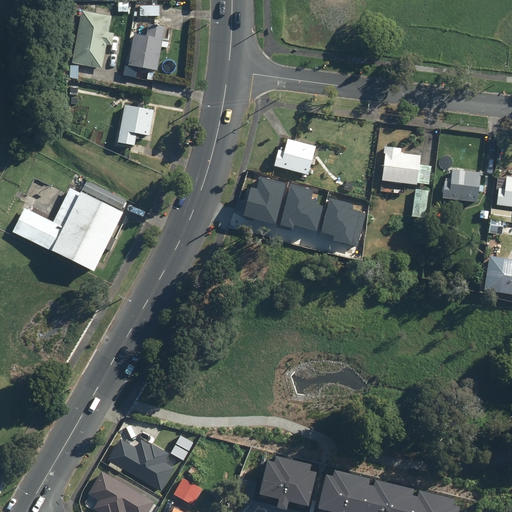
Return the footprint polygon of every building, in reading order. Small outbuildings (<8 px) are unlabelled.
[(285,0),(286,41),(322,40),(321,0),(285,0)] [(163,6),(142,5),(142,15),(162,17),(163,6)] [(395,14),(390,50),(511,65),(511,34),(451,27),(452,21),(395,14)] [(104,69),(113,21),(82,16),(73,63),(104,69)] [(168,26),(150,23),(148,36),(137,34),(132,65),(161,70),(165,46),(170,47),(172,39),(166,38),(168,26)] [(81,97),(82,84),(70,83),(69,96),(81,97)] [(154,136),(157,104),(126,102),(122,143),(138,144),(139,134),(154,136)] [(281,144),(275,164),(310,174),(319,145),(289,136),(286,145),(281,144)] [(407,181),(431,184),(433,161),(423,161),(424,153),(404,152),(404,145),(386,144),(383,179),(386,180),(385,192),(406,194),(407,181)] [(449,167),(445,198),(481,202),(485,171),(449,167)] [(511,176),(500,175),(497,203),(502,204),(505,204),(511,204),(511,176)] [(25,207),(14,229),(94,269),(122,213),(69,187),(52,220),(25,207)] [(430,189),(415,188),(413,217),(428,219),(430,189)] [(311,199),(270,189),(265,211),(269,212),(267,220),(287,225),(301,229),(303,229),(311,199)] [(329,196),(320,230),(334,234),(333,240),(357,246),(366,212),(349,208),(350,202),(329,196)] [(301,232),(286,228),(283,239),(298,243),(301,232)] [(511,293),(511,259),(491,257),(487,290),(511,293)] [(165,453),(140,437),(135,446),(123,439),(109,461),(161,493),(174,472),(159,463),(165,453)] [(252,500),(302,511),(463,511),(467,499),(264,450),(252,500)] [(137,511),(145,500),(107,476),(96,494),(101,498),(97,504),(109,511),(137,511)] [(206,488),(184,476),(175,493),(197,505),(206,488)]
